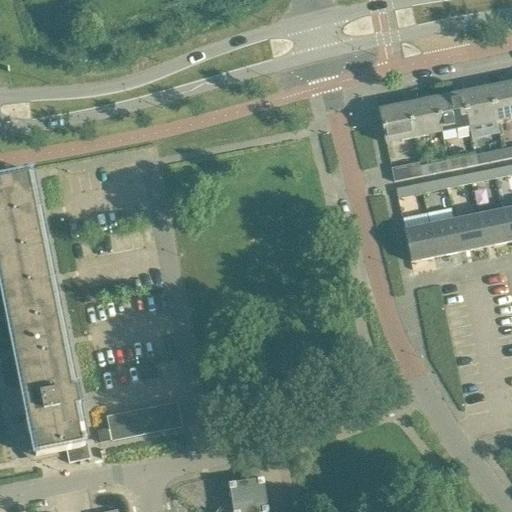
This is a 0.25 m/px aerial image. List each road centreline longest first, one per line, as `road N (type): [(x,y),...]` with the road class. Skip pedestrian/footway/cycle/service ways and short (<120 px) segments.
road 1 (residential): [(421,389),(319,53)]
road 2 (secondary): [(0,130),(157,100),(319,53)]
road 3 (secondary): [(312,19),(129,82),(0,97)]
road 4 (residential): [(209,456),(149,165)]
road 5 (residential): [(209,456),(421,389)]
road 6 (residential): [(511,511),(421,389)]
road 7 (residential): [(0,498),(143,470)]
